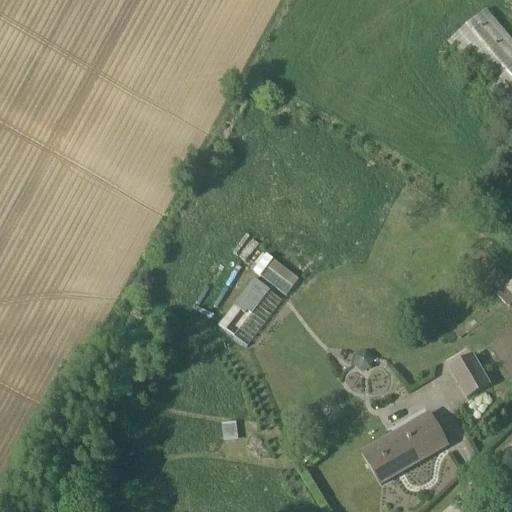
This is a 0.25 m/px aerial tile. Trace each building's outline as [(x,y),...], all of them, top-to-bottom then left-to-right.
[(511,44),(484,13),(446,46),(511,121),(511,44)] [(297,283),(265,258),(251,275),(283,300),(297,283)] [(268,293),(253,281),(224,319),(252,341),(280,304),(268,294),(268,293)] [(489,389),(471,358),(447,372),(464,403),(489,389)] [(445,449),(426,416),(423,417),(359,454),(379,488),(445,449)]
